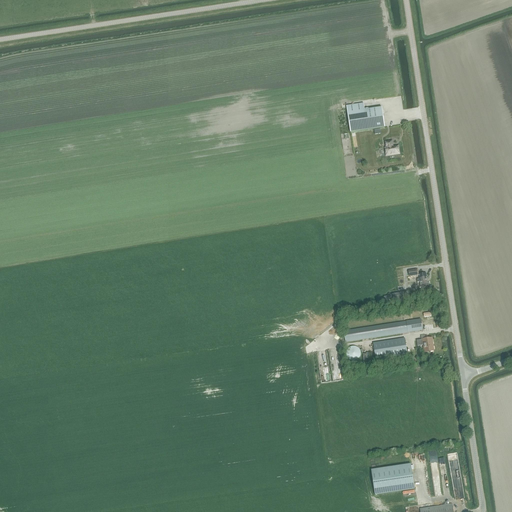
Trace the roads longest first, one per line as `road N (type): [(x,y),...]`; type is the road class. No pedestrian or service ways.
road 1 (unclassified): [(464,375),(406,0)]
road 2 (unclassified): [(0,39),(262,0)]
road 3 (unclassified): [(484,511),(464,375)]
